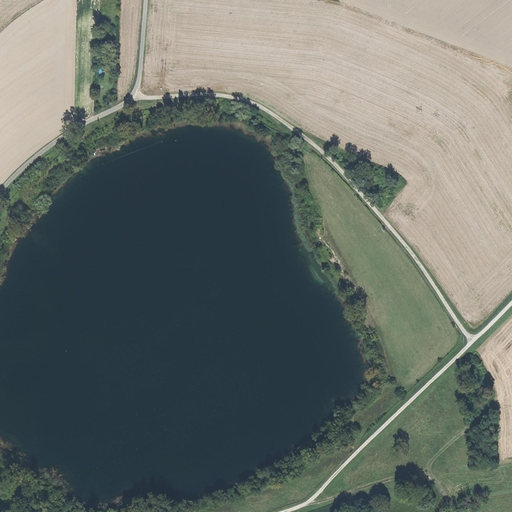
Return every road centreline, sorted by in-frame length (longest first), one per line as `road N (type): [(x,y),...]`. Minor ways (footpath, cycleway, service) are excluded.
road 1 (track): [(472,341),(403,242),(332,161),(270,110),(211,93),(135,96)]
road 2 (track): [(308,139),(304,176),(381,341),(386,379),(354,455)]
road 3 (track): [(511,303),(305,505),(282,511)]
road 4 (track): [(0,192),(55,142),(135,96),(144,0)]
road 5 (track): [(454,511),(429,475),(411,472),(305,505)]
